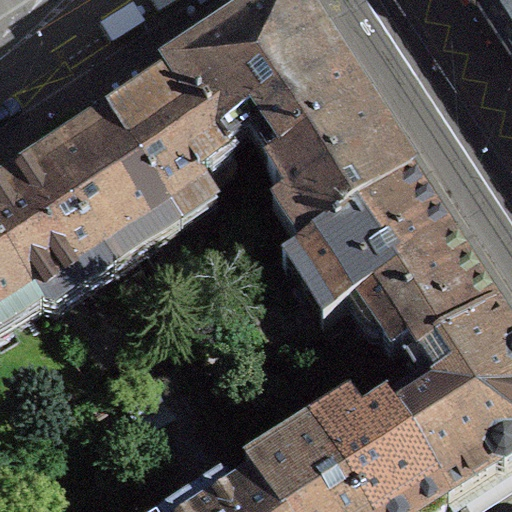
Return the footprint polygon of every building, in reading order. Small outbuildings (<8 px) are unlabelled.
[(468,0),(475,11),(477,10),(491,0),(468,0)] [(511,0),(491,0),(477,10),(511,64),(511,0)] [(252,129),(281,171),(365,116),(298,14),(277,10),(173,79),(220,150),(252,129)] [(108,127),(172,223),(209,199),(200,185),(230,166),(220,150),(173,79),(170,80),(173,85),(108,127)] [(268,179),(315,251),(410,186),(365,116),(281,171),(268,179)] [(105,267),(172,223),(108,127),(42,171),(105,267)] [(38,311),(105,267),(42,171),(0,197),(0,253),(33,303),(38,311)] [(335,324),(366,304),(451,248),(410,186),(315,251),(295,262),(335,324)] [(417,368),(496,317),(451,248),(366,304),(378,323),(369,329),(392,364),(401,358),(402,360),(409,356),(417,368)] [(0,324),(33,303),(0,253),(0,324)] [(447,507),(511,465),(511,341),(496,317),(417,368),(438,400),(395,427),(447,507)] [(338,418),(311,436),(359,511),(444,511),(445,509),(447,507),(395,427),(388,415),(363,431),(360,426),(349,434),(338,418)] [(359,511),(311,436),(281,455),(291,470),(256,492),(269,511),(359,511)] [(269,511),(256,492),(253,487),(214,511),(269,511)]
